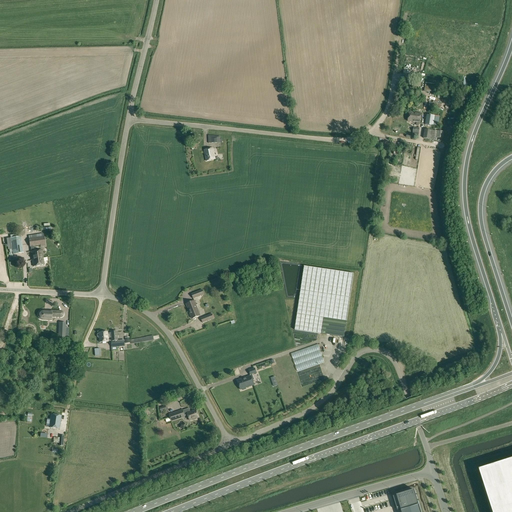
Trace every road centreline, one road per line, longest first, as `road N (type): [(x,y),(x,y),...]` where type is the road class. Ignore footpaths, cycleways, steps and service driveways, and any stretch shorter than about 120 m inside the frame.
road 1 (unclassified): [(128,119),(357,139),(386,108),(404,19)]
road 2 (primary): [(173,511),(511,384)]
road 3 (primary): [(468,388),(139,511)]
road 4 (motorway): [(511,44),(475,129),(464,178),(468,225),(499,328)]
road 5 (unclassified): [(230,443),(318,404),(365,350),(393,360),(407,397)]
road 6 (unclassified): [(230,443),(155,319),(102,293)]
road 7 (motorway): [(511,321),(479,213),(485,183),(511,157)]
road 8 (unclassified): [(102,293),(128,119)]
road 9 (unclassified): [(69,511),(230,443)]
road 10 (unclassified): [(432,468),(285,511)]
road 11 (unclassified): [(128,119),(157,0)]
